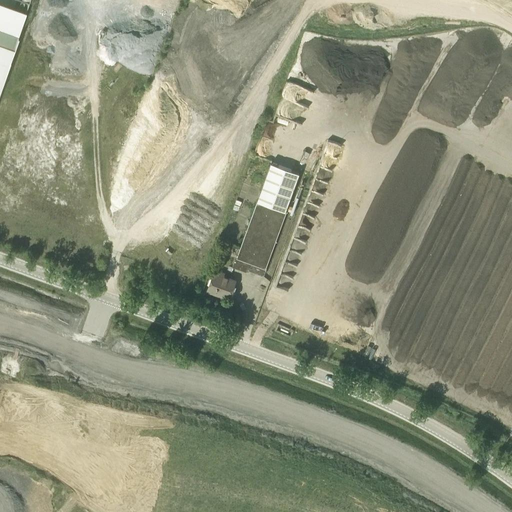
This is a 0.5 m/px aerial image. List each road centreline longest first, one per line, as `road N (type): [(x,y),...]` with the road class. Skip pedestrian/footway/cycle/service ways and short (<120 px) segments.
road 1 (tertiary): [(511,480),(391,405),(0,259)]
road 2 (unknown): [(107,298),(115,255),(264,80),(303,0)]
road 3 (unknown): [(382,146),(311,291)]
road 4 (unknown): [(511,178),(422,129),(398,128),(382,146)]
